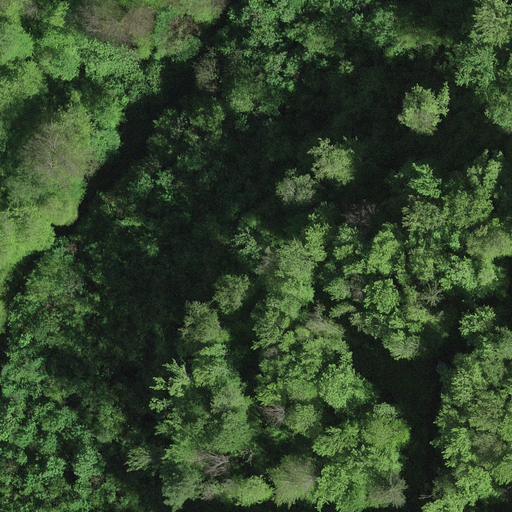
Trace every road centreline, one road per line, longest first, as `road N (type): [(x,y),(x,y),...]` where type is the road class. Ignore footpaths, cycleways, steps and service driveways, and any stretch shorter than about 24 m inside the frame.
road 1 (track): [(0,445),(9,333),(26,279),(175,104),(231,0)]
road 2 (track): [(509,293),(467,330),(437,389),(432,511)]
